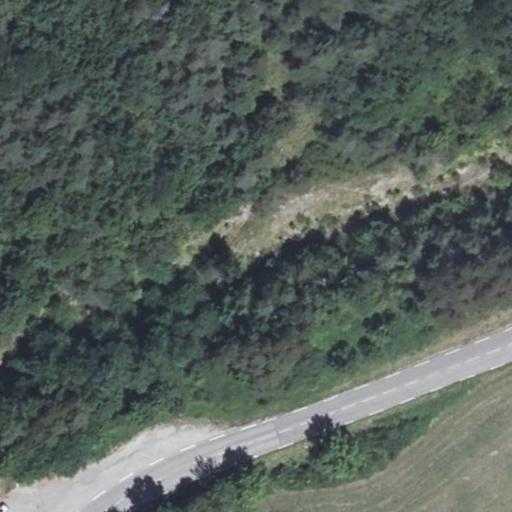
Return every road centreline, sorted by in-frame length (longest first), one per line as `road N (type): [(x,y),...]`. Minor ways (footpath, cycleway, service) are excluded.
road 1 (secondary): [(511,340),(190,464),(110,511)]
road 2 (track): [(0,347),(92,309),(208,288)]
